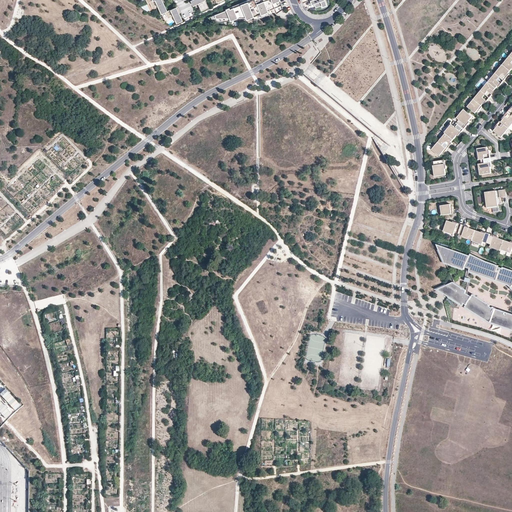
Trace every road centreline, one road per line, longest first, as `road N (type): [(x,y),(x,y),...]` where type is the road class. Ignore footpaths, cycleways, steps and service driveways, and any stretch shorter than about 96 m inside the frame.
road 1 (residential): [(324,23),(191,104),(0,259)]
road 2 (residential): [(421,197),(404,276),(413,336),(386,511)]
road 3 (residential): [(380,0),(409,102),(421,187)]
